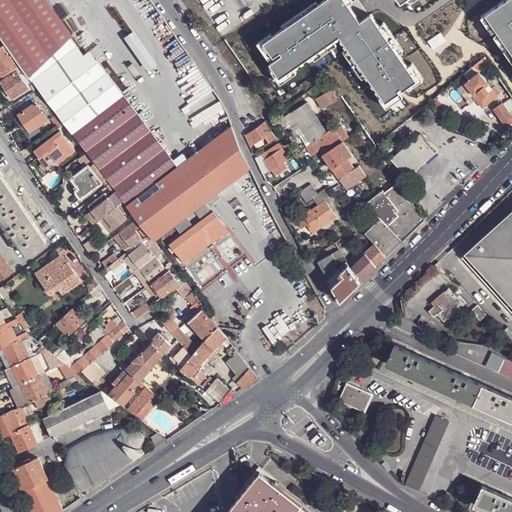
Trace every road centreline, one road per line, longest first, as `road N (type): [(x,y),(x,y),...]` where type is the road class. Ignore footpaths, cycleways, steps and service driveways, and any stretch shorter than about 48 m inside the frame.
road 1 (residential): [(162,0),(209,66),(343,326)]
road 2 (residential): [(0,132),(134,327)]
road 3 (secondary): [(343,326),(511,162)]
road 4 (secondary): [(257,392),(163,457),(145,481)]
road 5 (secondary): [(145,481),(174,474),(262,421)]
